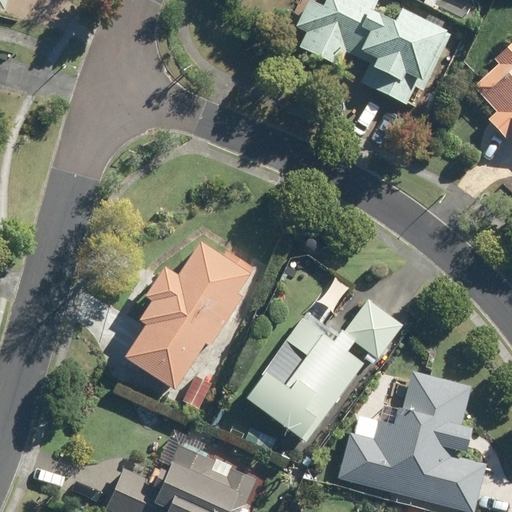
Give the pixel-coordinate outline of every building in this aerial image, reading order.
[(376,11),(381,1),(379,0),(301,0),(304,1),(292,27),(302,32),(293,53),(330,71),(340,50),(368,63),(358,84),(413,109),(449,33),(395,7),(390,18),(376,11)] [(511,41),(489,63),(493,67),(471,89),(495,114),(489,121),(507,139),(511,133),(511,41)] [(241,297),(233,293),(249,269),(203,239),(179,276),(161,264),(137,300),(145,306),(135,323),(138,325),(121,350),(117,357),(170,391),(174,384),(199,346),(206,351),(241,297)] [(354,287),(334,274),(244,403),(305,446),(362,365),(369,370),(403,322),(367,296),(363,302),(350,293),(354,287)] [(468,385),(406,367),(396,404),(381,400),(371,436),(349,430),(335,478),(455,511),(476,511),(491,462),(460,454),(465,436),(468,425),(458,422),(468,385)] [(144,475),(121,466),(104,511),(227,511),(235,490),(149,459),(149,460),(144,475)]
